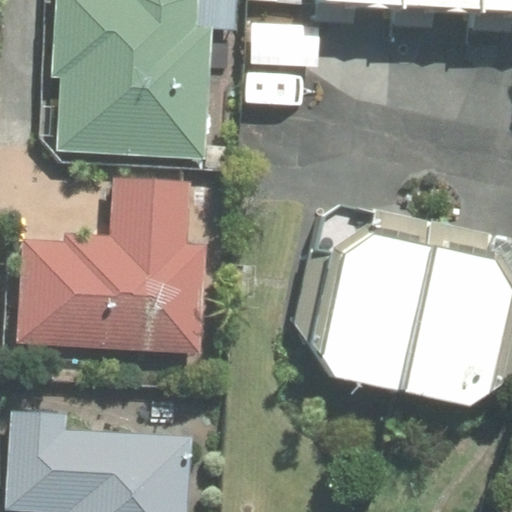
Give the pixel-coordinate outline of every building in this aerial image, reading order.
[(50,0),(45,69),(58,71),(54,142),(200,153),(210,20),(222,22),(223,0),(50,0)] [(310,24),(239,21),(237,63),(309,66),(310,24)] [(204,161),(230,162),(231,144),(205,143),(204,161)] [(13,332),(197,341),(202,236),(182,236),(185,172),(110,168),(107,228),(62,226),(61,233),(19,231),(13,332)] [(333,229),(312,334),(329,358),(395,373),(429,224),(361,211),(333,229)] [(395,373),(462,386),(485,370),(506,265),(487,237),(429,224),(395,373)] [(80,354),(51,353),(50,374),(79,376),(80,354)] [(7,403),(3,500),(63,503),(62,511),(181,511),(186,427),(62,421),(62,405),(7,403)]
